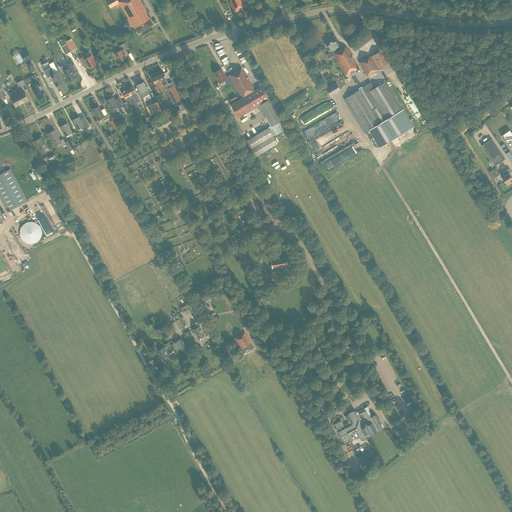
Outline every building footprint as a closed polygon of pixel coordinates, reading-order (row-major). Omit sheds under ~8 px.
[(120,0),(118,1),(117,0),(109,0),(106,2),(110,8),(119,3),(134,28),(135,27),(139,33),(153,25),(147,14),(148,13),(139,0),(120,0)] [(235,12),(247,7),(244,2),(245,2),(244,0),(228,0),(231,8),(232,7),(235,12)] [(356,51),(372,38),(369,34),(352,46),(356,51)] [(66,42),(71,51),(77,48),(73,42),(72,42),(71,39),(66,42)] [(336,39),(326,45),(330,52),(327,54),(328,58),(332,56),(331,54),(332,53),(346,76),(359,68),(346,47),(343,49),(342,48),(337,51),(336,49),(340,47),(336,39)] [(115,54),(119,62),(124,59),(124,58),(128,55),(125,50),(128,49),(125,43),(119,46),(121,50),(115,54)] [(61,47),(66,54),(70,52),(66,44),(61,47)] [(27,50),(20,54),(25,63),(32,59),(27,50)] [(371,56),(368,58),(367,58),(359,62),(367,76),(379,70),(378,69),(386,64),(379,52),(371,56)] [(90,69),(97,65),(92,55),(87,58),(85,55),(80,59),(85,68),(88,66),(90,69)] [(78,71),(73,62),(68,64),(67,62),(59,67),(62,72),(63,71),(69,80),(75,77),(73,73),(78,71)] [(56,86),(63,83),(60,75),(58,72),(54,74),(51,67),(44,71),(48,78),(51,76),(56,86)] [(274,136),(287,128),(262,86),(256,90),(249,79),(248,79),(242,68),(226,78),(222,70),(214,74),(220,83),(224,80),(227,85),(232,82),(242,98),(231,105),(239,119),(260,106),(271,125),(268,127),(269,127),(246,140),(256,156),(278,143),(274,136)] [(168,83),(163,73),(152,78),(156,86),(155,87),(157,91),(163,88),(165,93),(169,91),(175,103),(181,100),(172,82),(168,83)] [(35,80),(27,84),(29,87),(31,86),(36,96),(44,92),(36,77),(34,78),(35,80)] [(413,127),(386,81),(374,88),(371,82),(357,90),(358,91),(344,99),(365,133),(376,126),(378,129),(371,133),(379,147),(413,127)] [(137,85),(146,107),(154,103),(144,82),(137,85)] [(336,82),(326,88),(330,95),(340,90),(336,82)] [(134,87),(128,90),(134,103),(135,105),(138,104),(137,102),(140,101),(136,93),(134,87)] [(15,90),(22,103),(28,100),(24,91),(20,93),(18,88),(15,90)] [(15,96),(11,97),(16,107),(22,103),(15,90),(12,91),(15,96)] [(134,103),(128,90),(122,92),(125,98),(128,97),(132,104),(134,103)] [(119,106),(120,108),(122,109),(123,112),(125,111),(121,102),(119,104),(117,99),(114,100),(113,97),(106,100),(110,110),(119,106)] [(146,107),(151,116),(162,111),(158,102),(154,103),(146,107)] [(179,106),(170,111),(173,117),(182,112),(179,106)] [(104,116),(99,107),(93,110),(98,120),(102,118),(104,123),(111,119),(108,114),(104,116)] [(77,130),(82,127),(84,130),(90,126),(85,117),(80,120),(79,117),(72,121),(77,130)] [(65,136),(72,132),(67,124),(60,127),(65,136)] [(63,146),(65,145),(62,139),(60,141),(54,130),(48,134),(55,147),(61,143),(63,146)] [(502,136),(511,151),(511,133),(510,130),(502,136)] [(110,141),(118,137),(116,132),(108,137),(110,141)] [(43,149),(48,146),(47,144),(46,145),(42,137),(35,141),(40,151),(41,150),(42,153),(45,152),(43,149)] [(496,166),(506,159),(492,139),(482,146),(496,166)] [(60,163),(53,167),(57,173),(64,169),(60,163)] [(502,177),(508,186),(511,183),(511,182),(511,181),(511,177),(509,173),(511,172),(510,168),(503,173),(504,175),(502,177)] [(11,169),(0,174),(0,221),(5,219),(0,209),(0,196),(8,211),(28,201),(11,169)] [(25,223),(23,224),(22,226),(21,228),(20,230),(20,233),(20,235),(21,237),(23,239),(24,241),(26,242),(29,243),(31,243),(33,243),(36,242),(38,241),(39,239),(41,237),(42,235),(42,233),(42,230),(41,228),(40,226),(38,224),(37,223),(34,222),(32,221),(30,221),(27,222),(25,223)] [(286,266),(290,264),(289,260),(285,258),(271,260),(272,268),(286,266)] [(199,338),(205,335),(200,326),(198,324),(204,321),(199,312),(192,316),(196,322),(192,324),(195,329),(194,329),(197,335),(198,335),(199,338)] [(244,354),(254,348),(245,332),(234,338),(240,350),(241,349),(244,354)] [(181,348),(186,345),(182,338),(177,341),(174,343),(177,349),(181,348)] [(168,350),(173,348),(169,342),(165,344),(166,346),(159,350),(163,358),(169,355),(167,351),(168,350)] [(337,429),(338,428),(339,430),(338,432),(344,442),(345,443),(350,440),(357,453),(358,453),(363,451),(364,450),(367,449),(362,437),(365,436),(368,437),(374,433),(375,434),(380,432),(383,431),(383,430),(391,432),(383,429),(376,415),(374,415),(372,416),(370,414),(368,415),(366,410),(357,415),(355,410),(348,413),(348,415),(351,422),(351,424),(345,427),(343,425),(341,421),(334,424),(337,429)]
